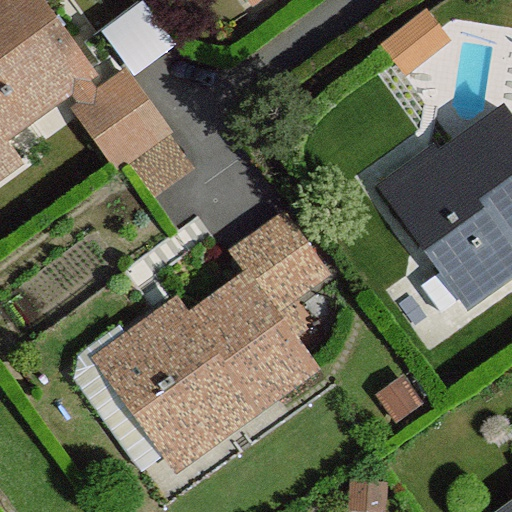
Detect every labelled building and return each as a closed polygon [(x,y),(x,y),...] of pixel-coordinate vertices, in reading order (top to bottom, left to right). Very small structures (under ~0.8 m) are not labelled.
[(93,71),(41,0),(0,0),(0,153),(10,146),(0,133),(25,116),(28,119),(68,89),(89,73),(93,71)] [(154,0),(150,0),(113,18),(137,66),(177,47),(154,0)] [(430,15),(389,49),(408,74),(449,40),(430,15)] [(89,73),(68,89),(85,111),(106,96),(89,73)] [(85,111),(80,114),(119,168),(128,161),(167,133),(169,131),(132,77),(106,96),(85,111)] [(448,169),(399,206),(446,272),(465,298),(468,302),(511,270),(511,247),(511,246),(511,115),(444,164),(448,169)] [(193,169),(167,133),(128,161),(155,197),(193,169)] [(238,257),(255,281),(275,308),(327,271),(290,221),(238,257)] [(465,298),(446,272),(425,287),(444,313),(465,298)] [(173,333),(111,377),(176,466),(316,364),(275,308),(255,281),(177,337),(173,333)] [(383,509),(384,488),(359,486),(358,507),(383,509)]
